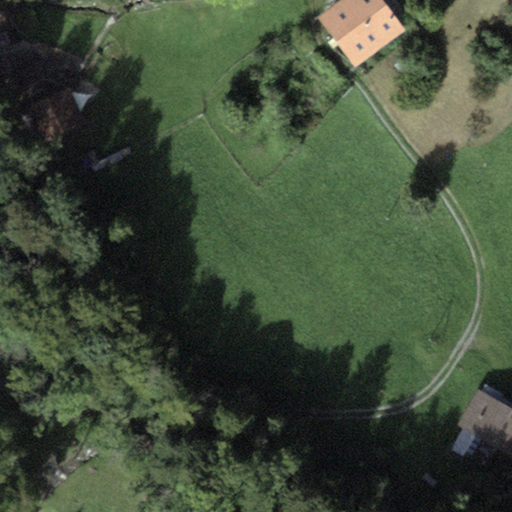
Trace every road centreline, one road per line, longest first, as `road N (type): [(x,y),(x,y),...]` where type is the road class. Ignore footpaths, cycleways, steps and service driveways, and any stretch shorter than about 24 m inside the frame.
road 1 (track): [(0,393),(61,412),(164,391),(219,408),(369,413),(411,404),(473,329)]
road 2 (track): [(313,0),(320,38),(427,169),(476,253),(483,286),(473,329)]
